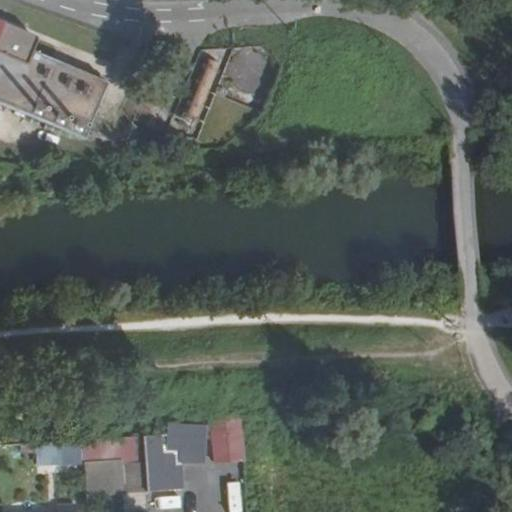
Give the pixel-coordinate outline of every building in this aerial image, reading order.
[(0,26),(0,105),(82,138),(104,83),(27,52),(32,40),(0,26)] [(279,76),(260,50),(232,70),(251,96),(279,76)] [(244,414),(210,415),(212,464),(246,463),(244,414)] [(172,470),(169,435),(146,437),(148,471),(172,470)] [(210,442),(173,438),(171,448),(209,452),(210,442)] [(104,440),(106,483),(125,483),(123,439),(104,440)]
